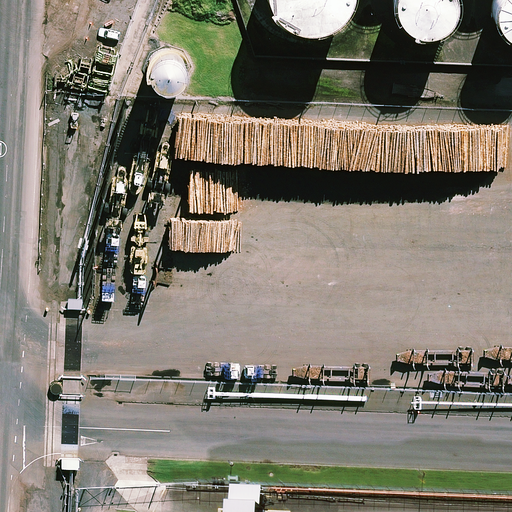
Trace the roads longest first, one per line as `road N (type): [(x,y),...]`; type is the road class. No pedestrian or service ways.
road 1 (unclassified): [(0,423),(511,444)]
road 2 (unclassified): [(0,336),(16,0)]
